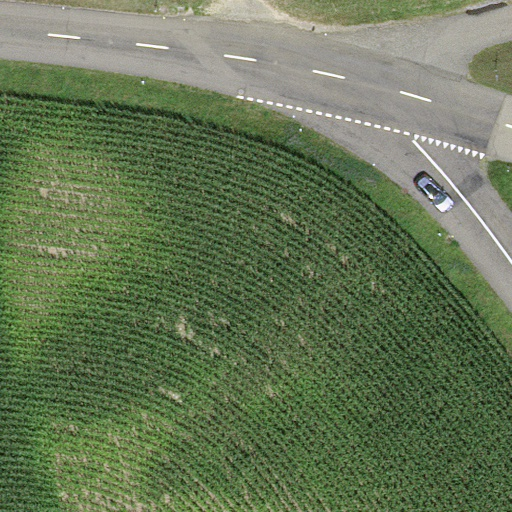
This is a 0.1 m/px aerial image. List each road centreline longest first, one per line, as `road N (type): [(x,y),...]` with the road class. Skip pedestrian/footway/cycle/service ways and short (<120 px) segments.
road 1 (tertiary): [(0,29),(129,39),(302,75)]
road 2 (tertiary): [(302,75),(409,160),(511,289)]
road 3 (tertiary): [(302,75),(511,136)]
